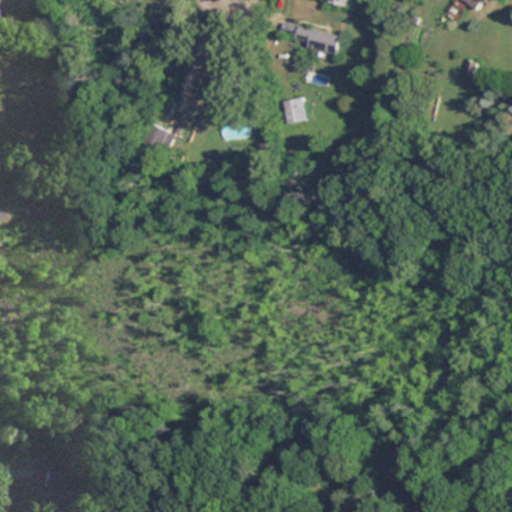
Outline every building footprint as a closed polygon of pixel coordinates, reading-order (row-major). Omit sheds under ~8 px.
[(462,0),(474,11),(485,0),(462,0)] [(341,35),(297,24),(293,41),(336,53),(341,35)] [(210,73),(210,95),(244,95),(244,89),(265,90),(265,73),(210,73)] [(281,100),(286,123),(304,118),(299,96),(281,100)] [(173,132),(150,122),(142,142),(165,152),(173,132)]
